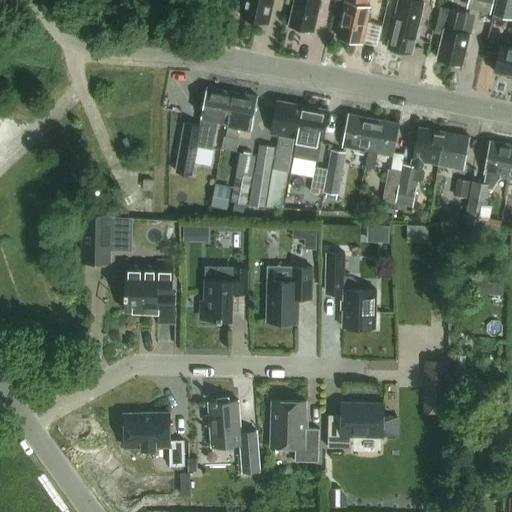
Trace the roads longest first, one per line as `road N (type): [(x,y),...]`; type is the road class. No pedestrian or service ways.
road 1 (residential): [(511,115),(68,39)]
road 2 (residential): [(26,426),(133,366),(351,371)]
